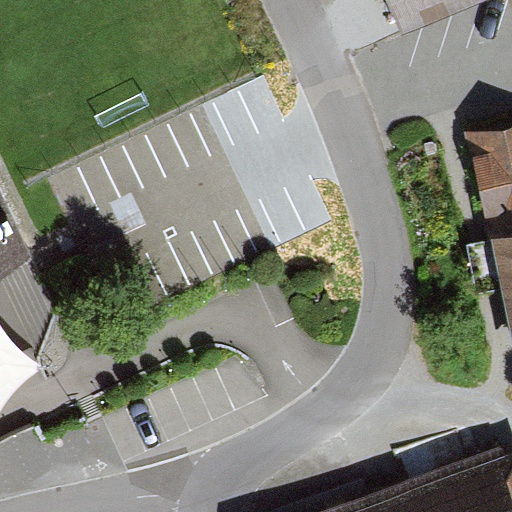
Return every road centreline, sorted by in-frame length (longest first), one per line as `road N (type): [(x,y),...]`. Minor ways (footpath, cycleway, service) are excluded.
road 1 (residential): [(287,0),(384,217),(394,280),(386,335),(372,367),(340,399),(229,471),(212,500)]
road 2 (residential): [(62,511),(124,496),(212,500)]
